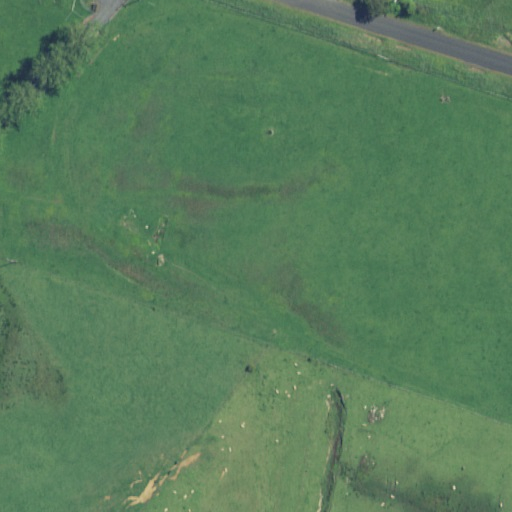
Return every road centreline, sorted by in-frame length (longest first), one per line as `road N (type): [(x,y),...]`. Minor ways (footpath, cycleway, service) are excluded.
road 1 (unclassified): [(511,63),(311,0)]
road 2 (track): [(116,0),(0,126)]
